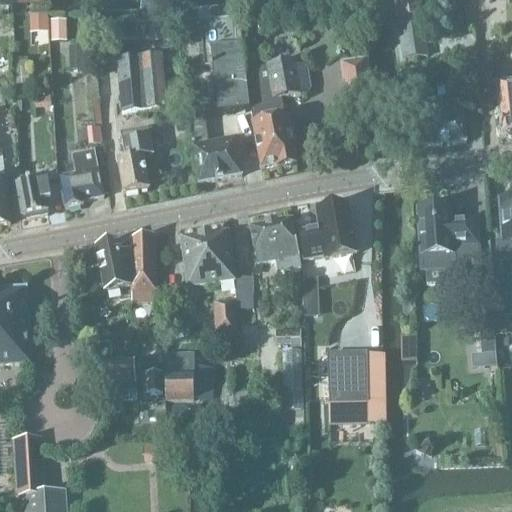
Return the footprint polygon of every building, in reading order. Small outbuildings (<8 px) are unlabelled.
[(394,0),(404,62),(428,58),(418,0),(394,0)] [(476,34),(511,34),(511,21),(476,21),(476,34)] [(240,22),(196,24),(198,52),(199,52),(201,69),(212,68),(218,116),(230,114),(249,112),(242,50),(240,22)] [(66,23),(51,23),(52,44),(67,44),(66,23)] [(69,72),(84,72),(84,48),(69,48),(69,72)] [(117,64),(122,116),(166,111),(161,60),(117,64)] [(341,64),(348,108),(374,104),(367,60),(341,64)] [(307,95),(311,90),(307,72),(300,68),(296,69),(294,63),(247,73),(253,127),(252,127),(262,172),(276,169),(277,171),(298,167),(288,119),(285,120),(281,101),(307,95)] [(511,82),(496,85),(500,118),(499,118),(501,138),(507,138),(510,140),(511,139),(511,82)] [(422,124),(421,124),(423,146),(423,148),(425,148),(440,147),(440,148),(449,147),(449,146),(464,145),(466,145),(466,143),(464,120),(463,120),(462,104),(439,106),(438,98),(420,100),(422,124)] [(192,149),(198,186),(242,178),(236,140),(209,145),(205,121),(189,123),(189,124),(192,149)] [(118,163),(124,196),(149,191),(143,160),(153,158),(148,131),(120,136),(125,162),(118,163)] [(59,180),(65,211),(83,208),(82,204),(104,200),(95,154),(72,159),(76,177),(59,180)] [(0,157),(0,227),(11,226),(6,182),(0,182),(0,160),(1,159),(0,157)] [(15,186),(22,218),(26,218),(26,222),(48,217),(45,201),(50,201),(46,180),(15,186)] [(502,243),(497,244),(498,263),(511,262),(511,200),(499,201),(502,243)] [(424,210),(418,211),(421,257),(422,274),(454,272),(453,263),(479,261),(478,247),(477,221),(460,222),(459,222),(459,223),(458,223),(458,224),(458,225),(451,225),(450,209),(444,209),(440,206),(436,205),(431,205),(427,207),(424,210)] [(319,231),(299,234),(304,263),(324,259),(325,262),(357,256),(348,207),(316,213),(319,231)] [(301,272),(299,258),(293,222),(292,222),(250,230),(257,267),(276,263),(278,276),(301,272)] [(180,241),(187,290),(235,283),(228,234),(180,241)] [(130,242),(132,305),(156,304),(155,238),(130,242)] [(120,243),(96,248),(96,249),(103,285),(104,295),(118,292),(129,290),(129,251),(121,252),(120,243)] [(249,280),(236,280),(237,313),(250,313),(249,280)] [(318,280),(303,283),(305,320),(320,320),(318,280)] [(0,367),(30,366),(26,291),(27,291),(26,289),(25,289),(0,290),(0,367)] [(511,305),(511,290),(494,291),(495,319),(511,318),(511,305)] [(215,304),(216,338),(236,337),(235,303),(215,304)] [(275,333),(275,351),(301,350),(301,333),(275,333)] [(494,334),(479,335),(481,359),(495,358),(494,334)] [(417,339),(401,339),(401,363),(416,363),(417,363),(417,339)] [(328,356),(329,405),(367,405),(366,356),(339,356),(328,356)] [(105,388),(102,388),(102,396),(117,395),(116,388),(135,387),(133,362),(103,364),(105,388)] [(163,375),(149,375),(149,397),(163,397),(163,375)] [(165,376),(165,403),(194,403),(194,376),(165,376)] [(25,511),(65,511),(65,494),(45,496),(40,441),(12,443),(17,508),(25,508),(25,511)]
